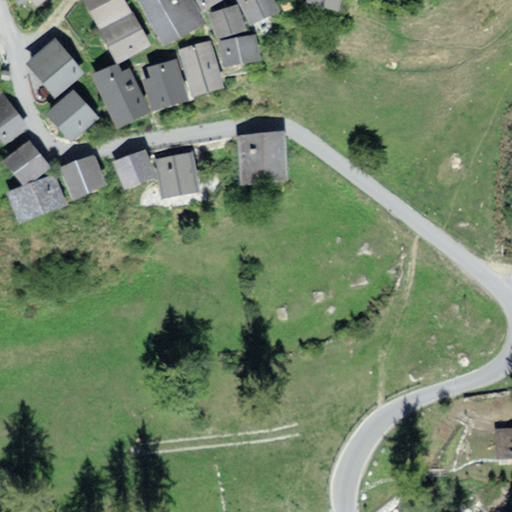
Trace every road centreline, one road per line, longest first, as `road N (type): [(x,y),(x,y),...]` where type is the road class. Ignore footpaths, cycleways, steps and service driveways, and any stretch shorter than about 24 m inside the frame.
road 1 (residential): [(505,292),(325,144),(267,120),(58,153),(32,132),(0,2)]
road 2 (unclassified): [(344,511),(349,462),(372,423),(495,371),(511,351)]
